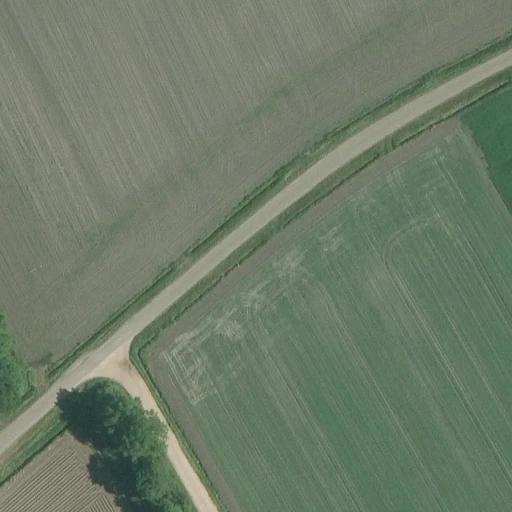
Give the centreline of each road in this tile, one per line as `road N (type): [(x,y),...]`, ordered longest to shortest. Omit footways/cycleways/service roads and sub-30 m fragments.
road 1 (unclassified): [(0,446),(300,185),(404,115),(511,58)]
road 2 (track): [(203,511),(109,349)]
